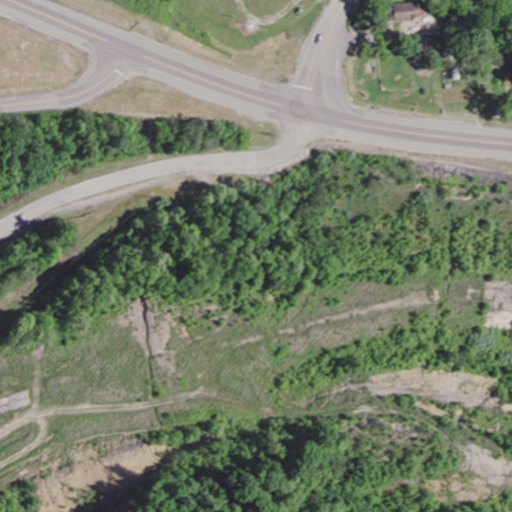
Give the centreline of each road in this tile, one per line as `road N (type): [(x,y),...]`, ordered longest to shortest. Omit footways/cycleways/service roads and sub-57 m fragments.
road 1 (trunk): [(511,142),(308,111),(211,83),(4,0)]
road 2 (residential): [(308,111),(293,143),(263,161),(129,170),(0,220)]
road 3 (tertiary): [(0,106),(82,91),(126,50)]
